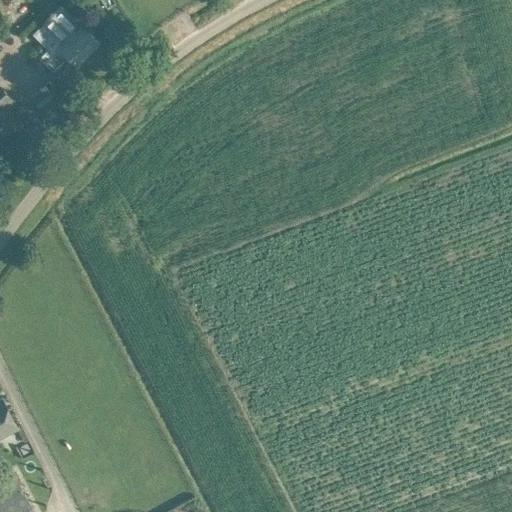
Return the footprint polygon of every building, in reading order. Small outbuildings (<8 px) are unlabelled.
[(54,41),(38,57),(52,71),(68,56),(75,63),(98,41),(84,27),(83,28),(61,4),(41,21),(60,41),(58,43),(55,40),(54,41)] [(0,131),(2,134),(25,111),(0,86),(0,131)] [(52,94),(38,106),(47,117),(57,107),(60,111),(63,107),(52,94)] [(0,435),(16,426),(10,415),(1,398),(0,398),(0,435)] [(0,511),(34,511),(14,474),(0,481),(0,511)]
